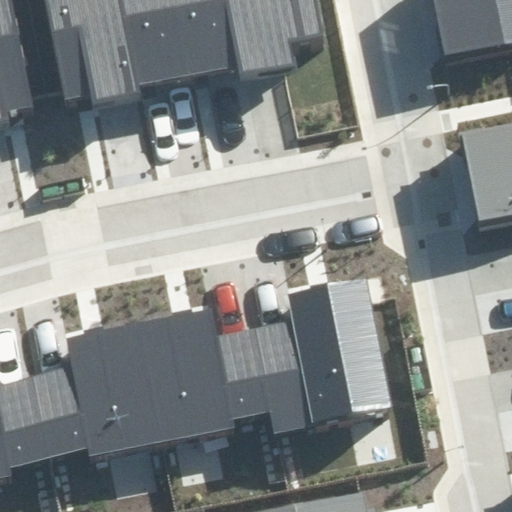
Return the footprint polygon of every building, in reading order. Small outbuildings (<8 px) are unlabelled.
[(0,0),(0,121),(11,119),(9,108),(34,103),(11,0),(0,0)] [(44,0),(66,98),(91,92),(93,101),(138,91),(136,84),(241,62),(244,73),(294,63),(289,40),(326,32),(318,0),(44,0)] [(511,0),(431,0),(444,61),(511,46),(511,0)] [(480,224),(511,217),(511,125),(462,135),(480,224)] [(281,127),(219,135),(224,171),(286,163),(281,127)] [(304,226),(242,234),(247,277),(309,269),(304,226)] [(0,477),(10,475),(9,470),(87,447),(89,456),(234,428),(233,421),(270,413),(274,433),(313,426),(312,421),(390,406),(366,281),(289,296),(294,321),(219,336),(214,309),(66,337),(71,363),(0,385),(0,477)] [(364,511),(361,492),(262,511),(364,511)]
